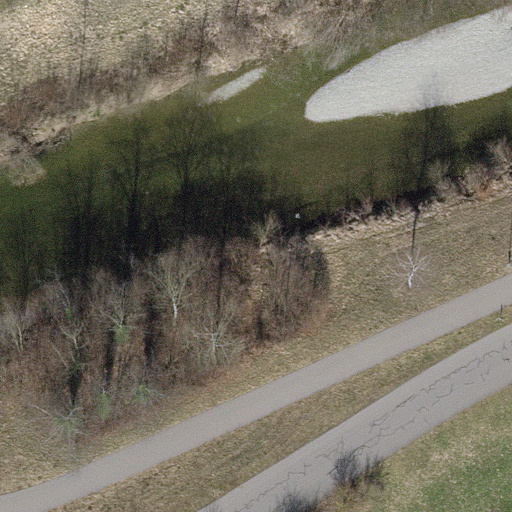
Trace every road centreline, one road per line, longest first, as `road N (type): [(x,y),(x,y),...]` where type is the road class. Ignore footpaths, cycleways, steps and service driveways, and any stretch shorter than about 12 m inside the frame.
road 1 (track): [(0,508),(124,468),(511,290)]
road 2 (residential): [(257,511),(511,358)]
